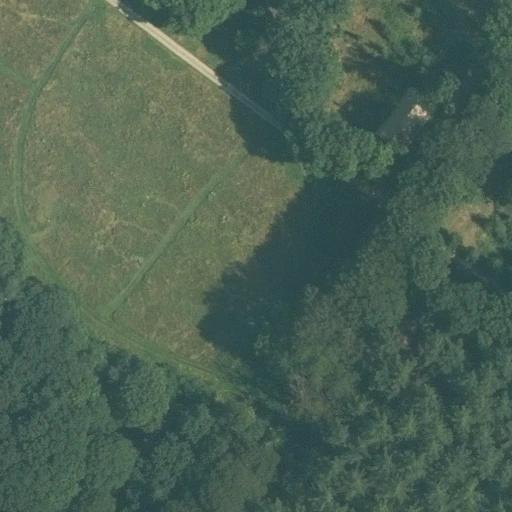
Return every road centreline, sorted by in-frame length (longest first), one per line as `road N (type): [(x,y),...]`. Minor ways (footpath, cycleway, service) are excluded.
road 1 (track): [(95,0),(41,82),(15,159),(17,203),(33,249),(55,288),(83,313),(159,347),(202,343),(222,329),(319,180),(321,157)]
road 2 (track): [(511,354),(446,307),(398,308),(344,357),(286,437),(209,474),(183,511)]
road 3 (track): [(383,204),(108,0)]
road 4 (track): [(383,204),(511,14)]
road 5 (track): [(271,0),(321,157)]
road 6 (track): [(511,300),(383,204)]
